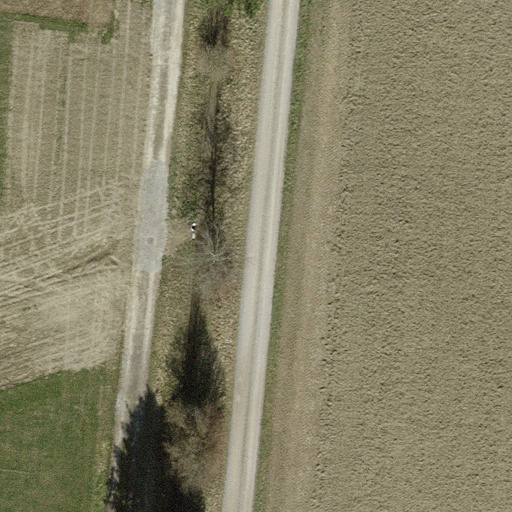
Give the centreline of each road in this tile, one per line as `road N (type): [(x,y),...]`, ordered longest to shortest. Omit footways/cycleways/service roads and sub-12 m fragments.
road 1 (track): [(128,511),(175,0)]
road 2 (track): [(240,511),(286,0)]
